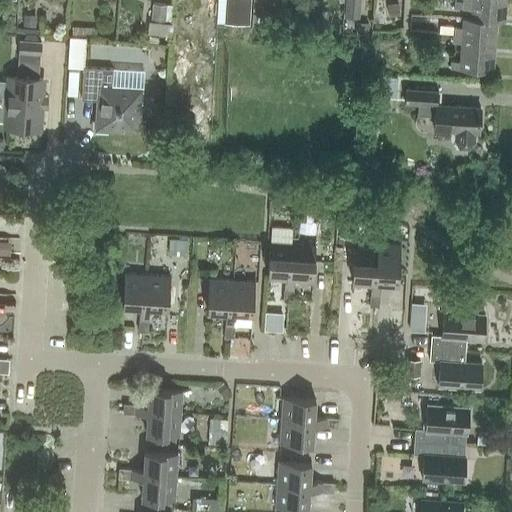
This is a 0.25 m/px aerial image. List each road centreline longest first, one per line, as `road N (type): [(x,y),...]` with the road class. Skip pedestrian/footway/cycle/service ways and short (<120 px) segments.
road 1 (residential): [(356,511),(359,382),(96,365)]
road 2 (residential): [(27,361),(35,164),(86,165)]
road 3 (residential): [(86,511),(96,365)]
